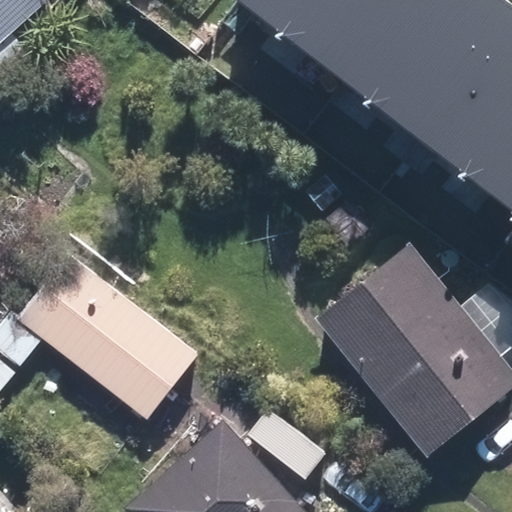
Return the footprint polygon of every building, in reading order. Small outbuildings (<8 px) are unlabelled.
[(55,0),(0,0),(0,35),(7,43),(55,0)] [(236,0),(511,206),(511,230),(504,241),(511,247),(511,5),(505,0),(236,0)] [(511,357),(423,245),(332,316),(439,452),(511,395),(511,357)] [(209,351),(82,254),(34,317),(161,414),(209,351)] [(321,511),(236,416),(139,501),(148,511),(321,511)] [(0,511),(15,511),(3,497),(0,499),(0,511)]
